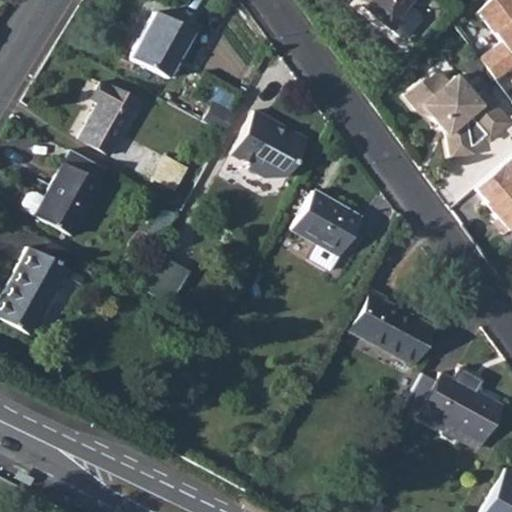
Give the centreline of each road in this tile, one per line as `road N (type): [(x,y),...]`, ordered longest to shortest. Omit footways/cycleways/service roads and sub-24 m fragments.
road 1 (residential): [(288,0),(511,311)]
road 2 (tertiary): [(168,511),(32,437)]
